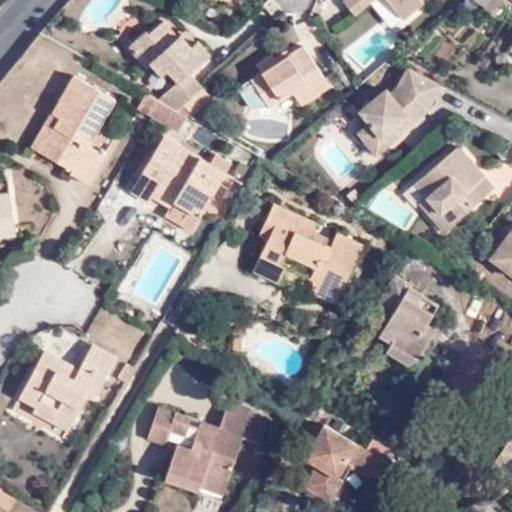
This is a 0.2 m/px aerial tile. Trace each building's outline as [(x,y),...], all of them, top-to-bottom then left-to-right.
[(344,0),(343,1),(354,12),(370,0),(389,0),(404,17),(423,0),(344,0)] [(477,0),(507,21),(511,15),(511,14),(501,4),(504,0),(477,0)] [(171,65),(180,77),(191,67),(213,47),(202,35),(198,37),(193,43),(178,28),(175,31),(161,17),(147,28),(145,25),(128,42),(147,64),(154,59),(164,70),(171,65)] [(184,23),(178,28),(193,43),(198,37),(184,23)] [(331,85),(305,44),(278,61),(272,52),(258,62),(263,70),(251,78),(270,107),(295,91),(303,103),(331,85)] [(443,82),(409,66),(402,83),(390,92),(385,87),(361,106),(372,121),(361,128),(378,150),(400,133),(398,129),(393,123),(408,111),(413,117),(429,103),(443,82)] [(180,77),(163,93),(175,100),(180,103),(204,82),(191,67),(180,77)] [(62,112),(44,141),(73,158),(69,165),(89,177),(106,150),(89,140),(116,94),(75,71),(53,108),(62,112)] [(161,92),(145,82),(134,100),(150,110),(161,92)] [(180,103),(187,107),(194,111),(213,94),(204,82),(180,103)] [(161,92),(150,110),(165,119),(175,100),(163,93),(161,92)] [(175,100),(165,119),(177,126),(187,107),(180,103),(175,100)] [(35,137),(44,141),(62,112),(53,108),(35,137)] [(393,123),(398,129),(413,117),(408,111),(393,123)] [(155,185),(199,212),(231,158),(215,148),(208,160),(163,133),(131,187),(146,197),(155,185)] [(423,195),(437,213),(443,208),(452,220),(497,185),(463,142),(419,177),(429,191),(423,195)] [(192,224),(199,212),(155,185),(146,197),(192,224)] [(0,225),(18,222),(13,186),(0,187),(0,225)] [(307,236),(312,227),(315,220),(275,200),(259,231),(267,236),(251,268),(277,281),(283,270),(287,261),(314,276),(310,284),(308,288),(336,303),(365,246),(337,231),(334,237),(329,246),(307,236)] [(443,208),(437,213),(446,226),(452,220),(443,208)] [(334,237),(312,227),(307,236),(329,246),(334,237)] [(511,230),(494,256),(511,269),(511,230)] [(287,261),(283,270),(310,284),(314,276),(287,261)] [(411,282),(394,272),(375,300),(392,313),(379,330),(394,339),(392,342),(418,358),(430,340),(419,333),(426,324),(439,304),(409,285),(411,282)] [(436,330),(426,324),(419,333),(430,340),(436,330)] [(53,358),(61,345),(44,337),(17,378),(32,389),(29,394),(46,405),(53,394),(70,404),(84,383),(91,387),(113,347),(90,335),(78,354),(71,367),(53,358)] [(418,358),(392,342),(384,352),(411,369),(418,358)] [(78,354),(61,345),(53,358),(71,367),(78,354)] [(125,377),(134,363),(126,358),(117,372),(125,377)] [(175,420),(179,404),(161,398),(151,429),(170,434),(175,420)] [(208,464),(233,471),(245,430),(263,434),(269,410),(228,398),(223,416),(206,412),(201,428),(208,431),(205,444),(197,443),(179,436),(169,467),(204,478),(208,464)] [(201,428),(206,412),(179,404),(175,420),(201,428)] [(368,468),(380,450),(326,416),(304,449),(317,457),(303,478),(327,495),(352,458),(368,468)] [(511,449),(511,427),(487,464),(498,475),(511,456),(509,454),(511,449)] [(201,428),(197,443),(205,444),(208,431),(201,428)] [(388,456),(380,450),(368,468),(377,473),(388,456)] [(229,485),(233,471),(208,464),(204,478),(229,485)]
